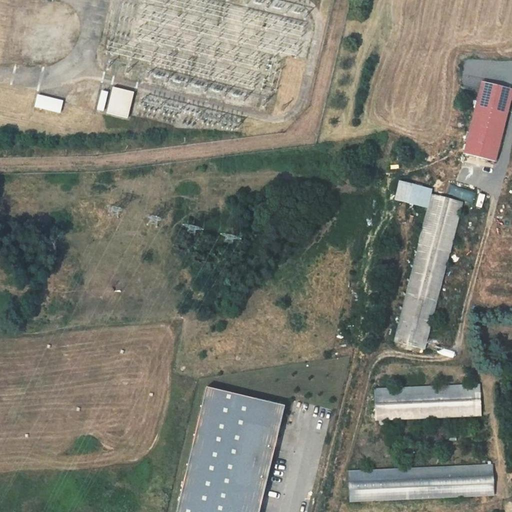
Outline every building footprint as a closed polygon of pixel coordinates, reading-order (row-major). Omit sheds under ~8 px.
[(494,162),(511,91),(511,89),(482,82),(464,154),(494,162)] [(134,93),(113,87),(106,113),(128,118),(134,93)] [(103,111),(108,93),(102,91),(97,110),(103,111)] [(63,101),(38,95),(35,107),(60,113),(62,105),(63,101)] [(463,202),(430,194),(418,243),(419,243),(394,341),(424,349),(449,251),(450,252),(463,202)] [(479,384),(374,389),(376,420),(481,416),(479,384)] [(258,511),(284,407),(206,388),(176,511),(258,511)] [(492,465),(349,472),(350,501),(493,495),(492,465)]
